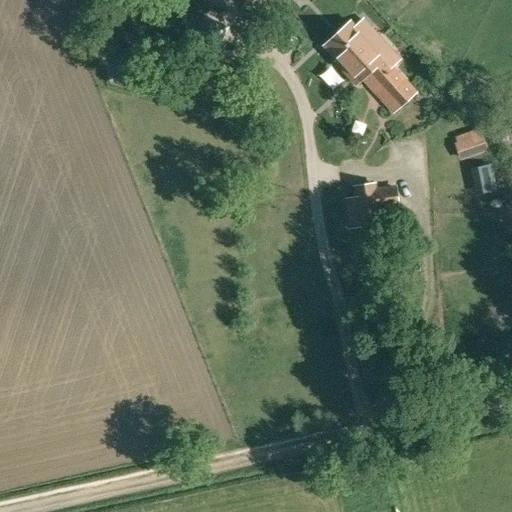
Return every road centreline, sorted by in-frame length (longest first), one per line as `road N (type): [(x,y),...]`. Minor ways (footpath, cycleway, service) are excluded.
road 1 (track): [(23,511),(365,433)]
road 2 (unclassified): [(365,433),(511,402)]
